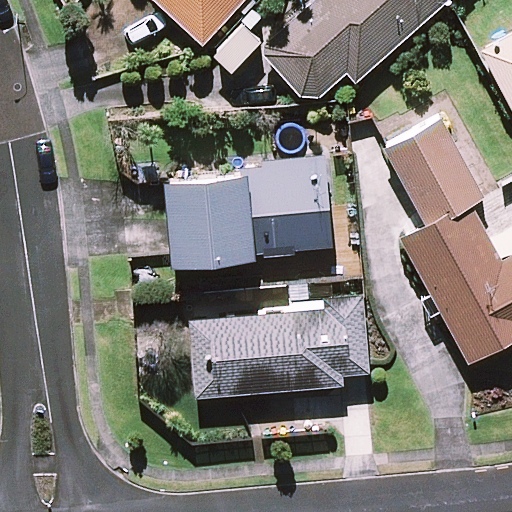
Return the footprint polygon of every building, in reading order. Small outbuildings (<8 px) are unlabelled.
[(237,0),(158,0),(202,39),(237,0)] [(438,0),(308,0),(260,44),(310,98),(344,66),(354,77),(438,0)] [(511,29),(480,46),(511,106),(511,29)] [(480,192),(439,113),(382,143),(423,220),(400,232),(465,356),(511,331),(511,248),(499,256),(468,198),(480,192)] [(332,239),(324,154),(163,168),(171,253),(332,239)] [(368,375),(360,296),(188,313),(195,392),(368,375)]
